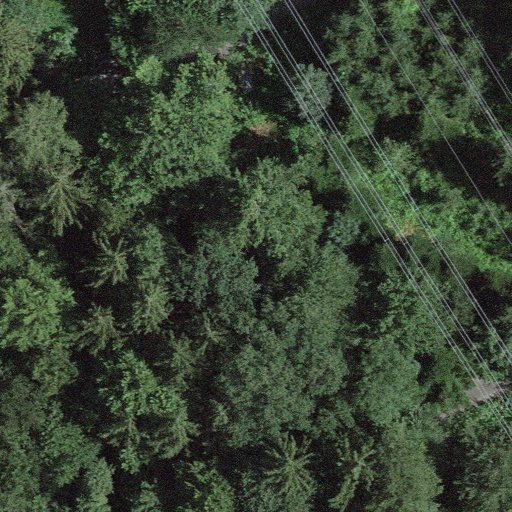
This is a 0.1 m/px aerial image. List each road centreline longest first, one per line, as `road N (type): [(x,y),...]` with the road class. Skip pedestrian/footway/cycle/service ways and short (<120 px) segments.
road 1 (track): [(0,488),(332,454),(511,373)]
road 2 (track): [(0,71),(156,99),(216,96),(262,69),(337,0)]
